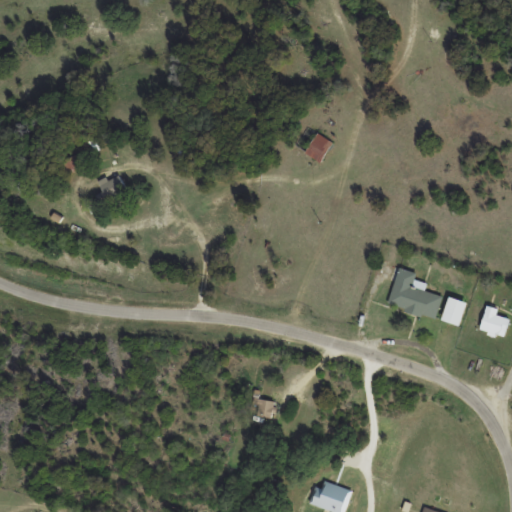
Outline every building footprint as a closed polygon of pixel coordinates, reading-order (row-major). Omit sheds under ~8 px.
[(302,152),(317,163),(331,144),(316,133),(302,152)] [(98,185),(108,200),(128,187),(118,172),(98,185)] [(435,318),(441,295),(412,287),(416,273),(397,268),(387,305),(435,318)] [(469,302),(450,296),(443,320),(462,326),(469,302)] [(496,315),(498,309),(487,305),(479,331),(504,338),(510,319),(496,315)] [(277,402),(259,398),(256,415),(274,418),(277,402)]
